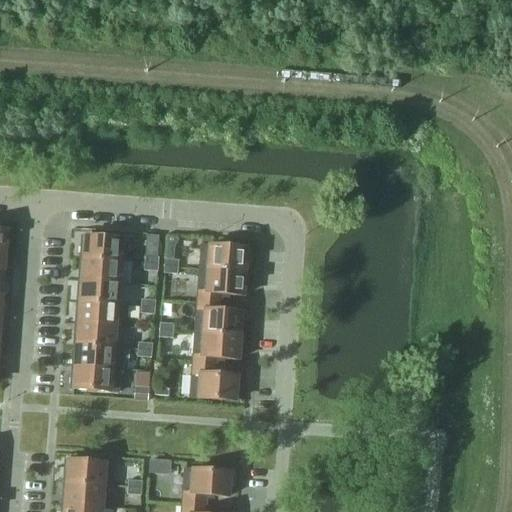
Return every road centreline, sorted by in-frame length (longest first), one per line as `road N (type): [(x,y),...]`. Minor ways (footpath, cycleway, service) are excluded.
road 1 (residential): [(16,511),(38,206)]
road 2 (residential): [(276,511),(291,228)]
road 3 (residential): [(38,206),(291,228)]
